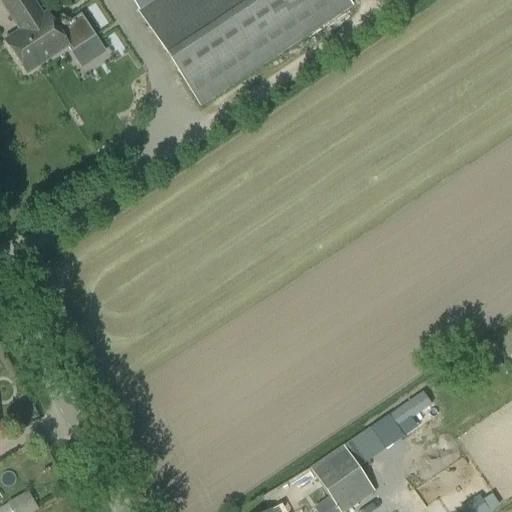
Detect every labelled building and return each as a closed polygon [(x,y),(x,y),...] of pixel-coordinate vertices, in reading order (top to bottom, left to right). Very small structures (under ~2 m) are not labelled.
[(3,42),(25,73),(65,45),(69,51),(93,35),(78,13),(55,29),(44,13),(40,16),(28,0),(0,0),(0,4),(18,31),(3,42)] [(200,105),(351,3),(349,0),(147,0),(136,8),(200,105)] [(128,55),(115,59),(121,76),(134,72),(128,55)] [(315,511),(343,511),(372,493),(342,448),(310,469),(329,498),(313,508),(315,511)] [(26,493),(9,503),(14,511),(20,511),(33,505),(26,493)]
